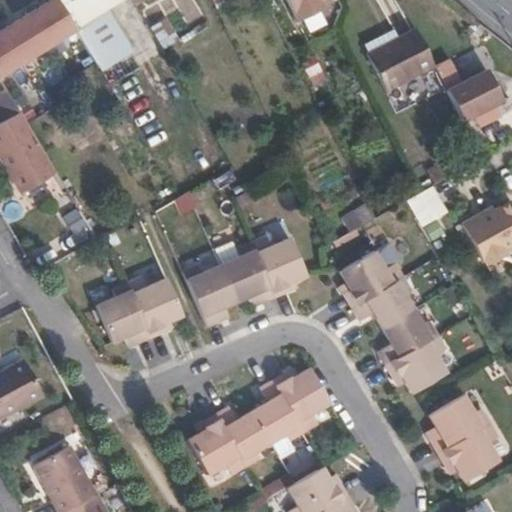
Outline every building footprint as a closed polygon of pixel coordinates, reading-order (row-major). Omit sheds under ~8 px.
[(0,75),(74,28),(69,20),(57,0),(47,0),(0,29),(0,75)] [(57,0),(69,20),(99,2),(98,0),(57,0)] [(320,0),(282,0),(294,23),(321,9),(317,2),(320,0)] [(357,43),(389,28),(384,17),(352,32),(357,43)] [(427,58),(407,19),(389,28),(357,43),(378,83),(427,58)] [(458,119),(499,98),(483,66),(442,87),(458,119)] [(0,122),(19,112),(4,87),(0,89),(0,122)] [(56,172),(19,112),(0,122),(0,138),(29,187),(56,172)] [(29,187),(0,138),(0,163),(18,193),(29,187)] [(430,184),(405,197),(419,223),(444,209),(430,184)] [(501,245),(511,238),(511,201),(509,196),(492,206),(477,214),(475,210),(458,220),(478,257),(480,257),(480,258),(488,259),(500,252),(501,249),(501,245)] [(477,214),(492,206),(490,202),(475,210),(477,214)] [(302,274),(286,236),(266,244),(261,234),(247,239),(272,297),(286,291),(282,282),(292,278),(302,274)] [(272,297),(247,239),(234,245),(237,253),(217,261),(234,299),(246,294),(254,291),(260,302),(272,297)] [(349,305),(400,275),(394,265),(382,270),(371,250),(336,270),(344,283),(349,292),(342,295),(349,305)] [(234,299),(217,261),(198,269),(195,262),(179,269),(203,325),(219,319),(215,307),(222,304),(234,299)] [(179,313),(162,275),(142,283),(138,274),(124,280),(148,335),(162,329),(159,321),(168,318),(179,313)] [(411,309),(403,295),(409,291),(400,275),(349,305),(358,321),(369,314),(377,328),(411,309)] [(295,287),(292,278),(282,282),(286,291),(295,287)] [(148,335),(124,280),(110,286),(112,292),(93,301),(110,339),(120,334),(130,330),(135,341),(148,335)] [(349,292),(344,283),(337,286),(342,295),(349,292)] [(260,302),(254,291),(246,294),(251,306),(260,302)] [(227,315),(222,304),(215,307),(219,319),(227,315)] [(395,357),(434,334),(427,321),(420,324),(411,309),(377,328),(395,357)] [(171,325),(168,318),(159,321),(162,329),(171,325)] [(135,341),(130,330),(120,334),(126,345),(135,341)] [(443,373),(431,354),(442,347),(434,334),(395,357),(399,363),(387,370),(392,377),(399,374),(403,381),(410,393),(443,373)] [(23,359),(0,371),(0,418),(42,396),(23,359)] [(327,401),(307,367),(295,374),(287,379),(282,372),(270,380),(301,433),(314,425),(307,413),(327,401)] [(295,374),(291,367),(282,372),(287,379),(295,374)] [(403,381),(399,374),(392,377),(397,385),(403,381)] [(301,433),(270,380),(256,388),(264,401),(249,410),(268,442),(283,433),(287,441),(301,433)] [(437,453),(487,424),(479,411),(472,415),(461,395),(427,415),(434,426),(439,435),(429,440),(437,453)] [(268,442),(249,410),(234,418),(227,405),(213,414),(244,466),(258,457),(254,450),(268,442)] [(244,466),(213,414),(200,421),(204,428),(195,433),(185,438),(205,473),(223,463),(230,474),(244,466)] [(204,428),(200,421),(192,425),(195,433),(204,428)] [(497,462),(487,443),(496,438),(487,424),(437,453),(444,465),(451,462),(456,471),(463,483),(497,462)] [(439,435),(434,426),(424,432),(429,440),(439,435)] [(310,444),(287,457),(295,472),(318,459),(310,444)] [(63,511),(95,495),(69,445),(32,464),(57,511),(63,511)] [(456,471),(451,462),(444,465),(450,474),(456,471)] [(316,511),(345,495),(339,484),(330,488),(325,480),(319,468),(284,488),(295,507),(287,511),(316,511)] [(339,484),(333,474),(325,480),(330,488),(339,484)] [(105,511),(96,494),(95,495),(63,511),(105,511)] [(348,511),(354,509),(345,495),(316,511),(348,511)]
